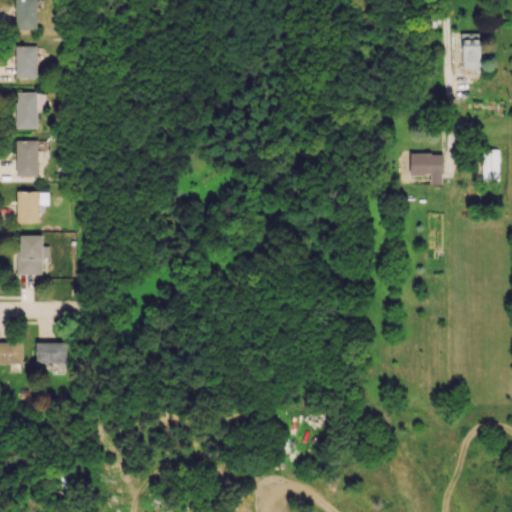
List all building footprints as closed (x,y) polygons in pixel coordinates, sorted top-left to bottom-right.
[(35,0),(14,0),(15,30),(36,29),(35,0)] [(479,70),(479,32),(461,32),(461,70),(479,70)] [(14,77),(36,77),(36,45),(14,45),(14,77)] [(15,128),(36,128),(36,109),(44,109),(45,91),(15,91),(15,128)] [(36,176),(37,140),(15,139),(15,176),(36,176)] [(497,148),(481,148),(482,180),(498,180),(497,148)] [(409,174),(429,174),(429,184),(441,184),(441,152),(409,153),(409,174)] [(47,204),(47,191),(16,191),(16,222),(38,222),(38,204),(47,204)] [(42,235),(17,234),(17,273),(41,274),(42,235)] [(0,341),(0,363),(21,363),(21,341),(0,341)] [(65,341),(34,342),(35,363),(51,363),(51,373),(65,372),(65,341)]
